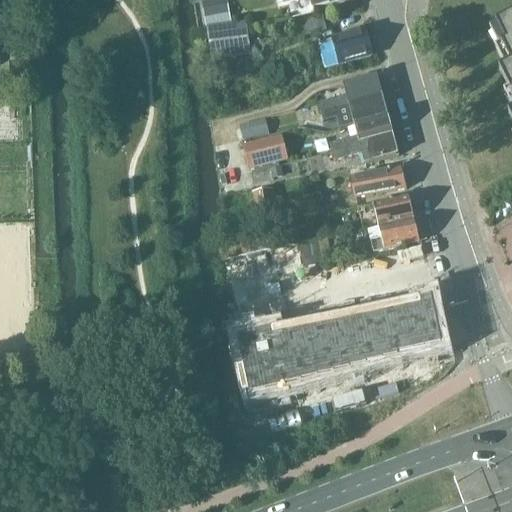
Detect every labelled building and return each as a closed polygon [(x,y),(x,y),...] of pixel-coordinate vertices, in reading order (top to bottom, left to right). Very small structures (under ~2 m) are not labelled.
[(282,0),(283,4),(298,0),(309,0),(312,9),(345,0),(282,0)] [(19,6),(19,15),(30,15),(30,6),(19,6)] [(228,7),(204,12),(207,28),(230,23),(228,7)] [(511,16),(490,28),(491,31),(499,27),(507,43),(496,49),(505,68),(500,71),(510,90),(505,93),(506,96),(511,92),(511,112),(509,114),(511,120),(511,16)] [(322,19),(302,25),(306,37),(326,31),(322,19)] [(247,24),(208,29),(212,61),(251,56),(247,24)] [(365,33),(319,46),(325,71),(372,58),(365,33)] [(33,75),(32,61),(8,61),(8,75),(33,75)] [(333,101),(318,106),(321,115),(335,112),(381,99),(378,91),(381,90),(377,78),(344,88),(347,99),(333,103),(333,101)] [(335,112),(321,115),(323,123),(337,119),(341,131),(355,127),(388,118),(385,107),(383,107),(381,99),(335,112)] [(358,138),(329,146),(332,155),(391,138),(389,130),(391,129),(388,118),(355,127),(358,138)] [(266,120),(239,127),(243,142),(269,135),(266,120)] [(391,138),(332,155),(334,163),(363,155),(366,167),(399,158),(396,146),(394,146),(391,138)] [(274,140),(246,148),(252,171),(280,164),(274,140)] [(282,170),(271,172),(273,180),(283,178),(282,170)] [(402,171),(350,180),(354,201),(407,191),(402,171)] [(273,191),(252,195),(257,222),(278,218),(273,191)] [(414,221),(409,198),(374,206),(379,229),(414,221)] [(374,255),(420,245),(414,221),(379,229),(369,232),(371,244),(374,255)] [(278,234),(264,236),(266,249),(280,246),(278,234)] [(253,240),(240,242),(243,253),(255,251),(253,240)] [(323,266),(319,242),(299,246),(304,270),(323,266)] [(298,247),(271,251),(278,275),(302,270),(298,247)] [(270,252),(224,264),(245,341),(255,339),(274,334),(275,341),(291,337),(292,337),(276,276),(270,252)] [(245,341),(238,342),(251,401),(268,398),(286,394),(287,393),(287,392),(302,389),(303,389),(303,388),(318,385),(320,384),(319,383),(335,380),(336,380),(336,379),(351,376),(352,375),(352,374),(367,371),(368,371),(368,370),(383,367),(384,367),(384,365),(399,362),(401,362),(400,359),(426,354),(444,350),(438,321),(433,300),(422,302),(420,303),(422,309),(406,313),(389,316),(373,320),(357,323),(340,327),(324,330),(307,334),(292,337),(291,337),(275,341),(274,334),(255,339),(245,341)]
